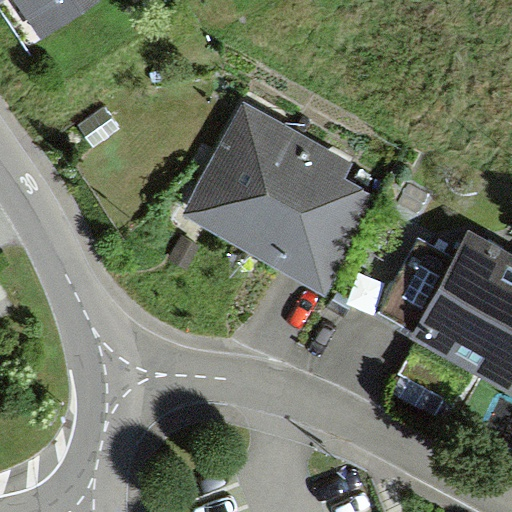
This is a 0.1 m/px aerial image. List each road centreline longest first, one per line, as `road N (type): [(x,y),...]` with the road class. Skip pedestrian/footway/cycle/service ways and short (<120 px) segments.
road 1 (residential): [(112,376),(235,379),(375,432),(511,500)]
road 2 (residential): [(0,155),(54,245),(112,376)]
road 3 (residential): [(112,376),(93,511)]
